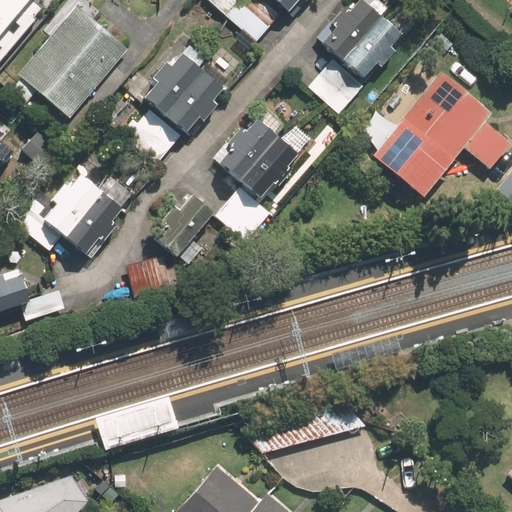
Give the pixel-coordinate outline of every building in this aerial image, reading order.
[(0,0),(0,62),(43,11),(29,0),(0,0)] [(232,40),(247,53),(256,43),(280,15),(261,0),(240,0),(238,3),(234,0),(205,0),(225,17),(240,30),(232,40)] [(300,0),(304,3),(306,0),(271,0),(287,13),(297,0),(300,0)] [(401,37),(358,1),(348,13),(342,8),(314,40),(362,81),(374,66),(379,70),(393,54),(389,50),(401,37)] [(126,52),(74,8),(16,76),(68,120),(126,52)] [(179,56),(169,68),(164,64),(149,81),(154,85),(142,98),(184,134),(221,91),(179,56)] [(362,87),(332,61),(307,91),(337,117),(362,87)] [(489,116),(439,74),(367,159),(419,202),(462,150),(487,171),(509,145),(483,123),(489,116)] [(149,109),(135,125),(168,154),(182,138),(149,109)] [(243,134),(238,130),(225,145),(230,150),(216,167),(257,201),(271,185),(275,189),(289,172),(285,169),(295,156),(254,122),(243,134)] [(511,178),(511,149),(491,174),(505,186),(511,178)] [(79,257),(119,210),(79,176),(39,223),(79,257)] [(356,188),(344,177),(324,199),(336,210),(356,188)] [(157,225),(163,230),(153,242),(174,260),(211,216),(190,198),(177,213),(171,208),(157,225)] [(161,256),(126,263),(134,300),(168,294),(161,256)] [(0,323),(32,311),(17,274),(0,280),(0,323)] [(157,322),(161,336),(211,322),(207,307),(157,322)] [(331,349),(339,374),(402,355),(394,330),(331,349)] [(95,419),(103,449),(175,428),(166,398),(95,419)] [(290,511),(266,491),(258,501),(215,464),(173,511),(290,511)] [(82,511),(94,498),(58,467),(10,484),(0,495),(0,511),(82,511)]
